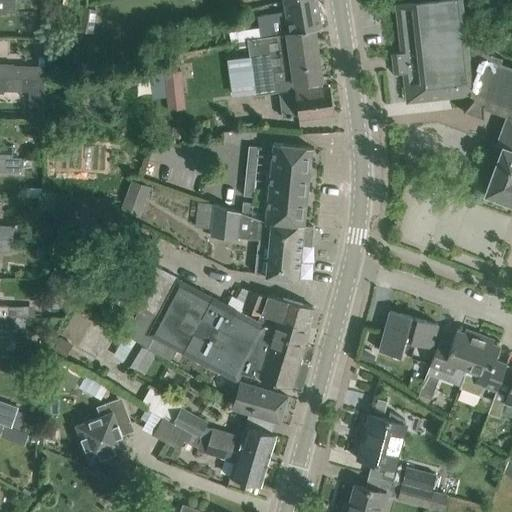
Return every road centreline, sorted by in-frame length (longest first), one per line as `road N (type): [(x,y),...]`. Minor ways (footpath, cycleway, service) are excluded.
road 1 (tertiary): [(349,264),(359,156),(338,0)]
road 2 (tertiary): [(285,511),(349,264)]
road 3 (residential): [(511,324),(349,264)]
